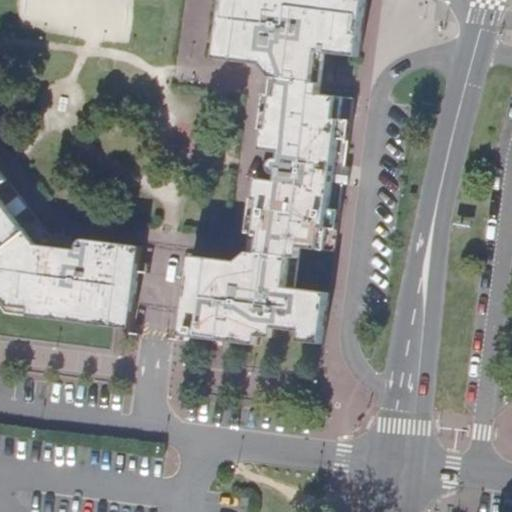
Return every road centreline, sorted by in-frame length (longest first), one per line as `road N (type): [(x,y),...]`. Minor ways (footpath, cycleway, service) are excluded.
road 1 (secondary): [(487,0),(437,197),(398,465)]
road 2 (residential): [(398,465),(207,443),(193,511)]
